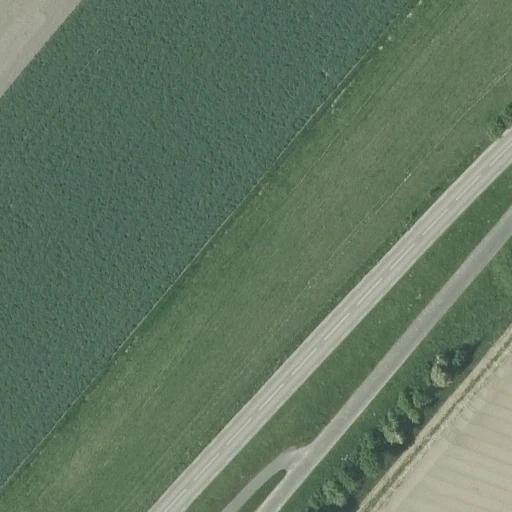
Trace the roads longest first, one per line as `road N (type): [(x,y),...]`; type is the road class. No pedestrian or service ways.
road 1 (secondary): [(165,511),(511,143)]
road 2 (unclassified): [(265,511),(511,219)]
